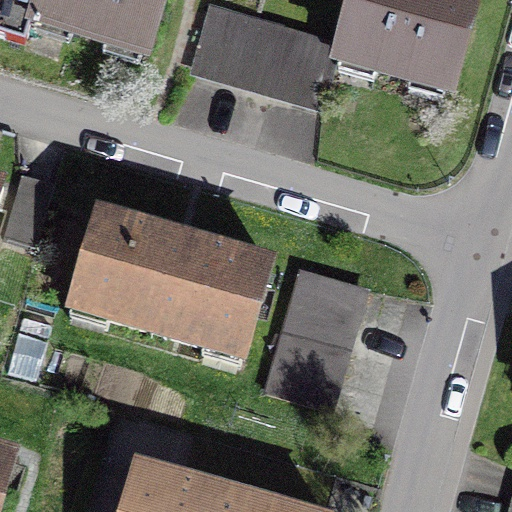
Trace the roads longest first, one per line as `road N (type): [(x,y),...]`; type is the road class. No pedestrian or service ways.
road 1 (residential): [(485,239),(0,98)]
road 2 (residential): [(408,511),(485,239)]
